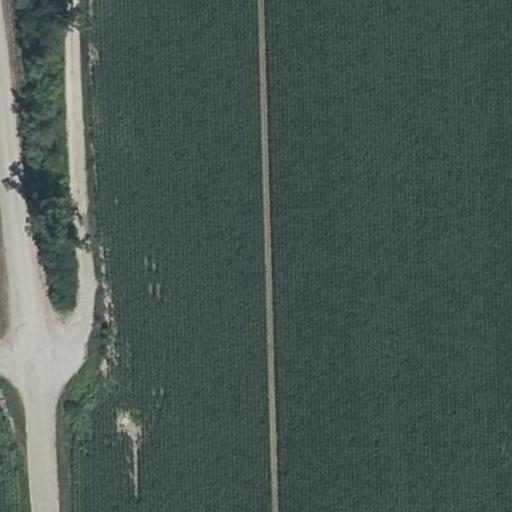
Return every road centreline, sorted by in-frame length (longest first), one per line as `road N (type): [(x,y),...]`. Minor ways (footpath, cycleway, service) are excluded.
road 1 (unclassified): [(40,511),(33,357),(0,100)]
road 2 (track): [(33,357),(82,325),(79,0)]
